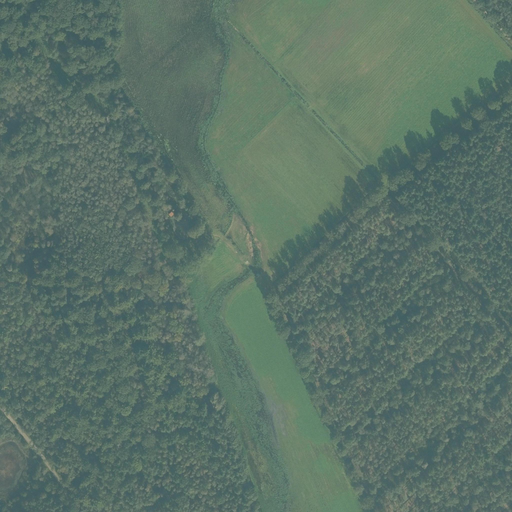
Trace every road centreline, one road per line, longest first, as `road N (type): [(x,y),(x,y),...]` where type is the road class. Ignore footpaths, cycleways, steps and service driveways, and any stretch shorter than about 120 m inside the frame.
road 1 (track): [(376,511),(274,298),(203,222),(143,259),(90,275),(49,278),(0,265)]
road 2 (track): [(511,324),(386,186),(511,90)]
road 3 (track): [(61,485),(216,386)]
road 4 (track): [(386,186),(269,290)]
road 5 (unclassified): [(75,511),(0,399)]
